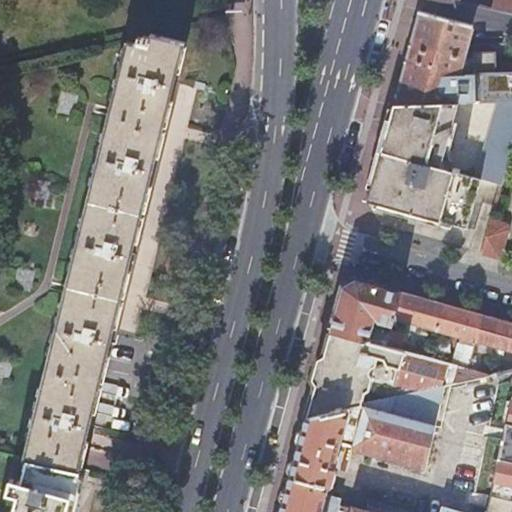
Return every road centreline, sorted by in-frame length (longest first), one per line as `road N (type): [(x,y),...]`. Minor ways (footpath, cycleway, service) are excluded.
road 1 (primary): [(281,0),(259,226),(182,511)]
road 2 (primary): [(229,511),(305,229)]
road 3 (primary): [(305,229),(362,0)]
road 4 (residential): [(511,295),(305,229)]
